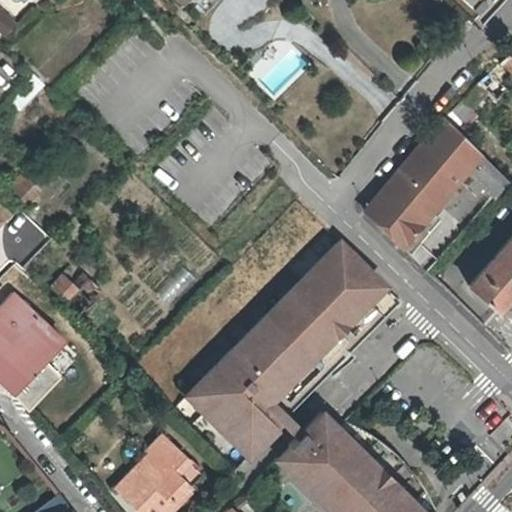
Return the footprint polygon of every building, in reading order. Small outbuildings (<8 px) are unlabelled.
[(193,0),(191,2),(202,12),(213,0),(193,0)] [(462,0),(479,15),(488,5),(481,0),(489,0),(493,3),(494,0),(462,0)] [(12,27),(0,14),(0,36),(1,37),(12,27)] [(32,74),(7,100),(19,111),(44,85),(32,74)] [(488,95),(476,83),(460,99),(473,111),(488,95)] [(473,111),(460,99),(441,116),(455,130),(473,111)] [(405,241),(410,243),(425,226),(420,221),(460,174),(488,198),(505,179),(455,130),(441,116),(361,210),(401,245),(405,241)] [(39,190),(27,179),(13,193),(24,205),(39,190)] [(511,236),(497,253),(469,286),(498,311),(511,294),(511,236)] [(182,396),(243,456),(326,371),(332,373),(339,366),(352,354),(347,350),(327,327),(340,316),(360,337),(397,299),(337,239),(182,396)] [(76,290),(61,276),(50,287),(79,313),(100,290),(89,278),(76,290)] [(0,313),(14,299),(8,293),(0,301),(0,313)] [(14,299),(0,313),(0,384),(22,406),(55,372),(40,358),(53,345),(57,340),(14,299)] [(347,350),(360,337),(340,316),(327,327),(347,350)] [(67,359),(53,345),(40,358),(55,372),(67,359)] [(288,445),(293,451),(281,462),(331,511),(430,511),(434,508),(431,502),(428,495),(425,489),(420,482),(417,476),(413,471),(410,466),(405,460),(399,453),(393,448),(388,444),(382,440),(375,435),(369,432),(362,428),(357,425),(351,422),(345,419),(338,426),(330,418),(322,411),(288,445)] [(133,483),(148,498),(139,507),(144,511),(172,511),(179,505),(176,501),(202,474),(165,438),(152,452),(158,457),(133,483)]
